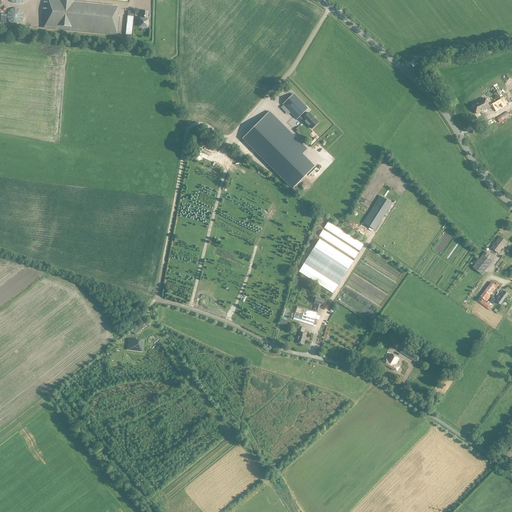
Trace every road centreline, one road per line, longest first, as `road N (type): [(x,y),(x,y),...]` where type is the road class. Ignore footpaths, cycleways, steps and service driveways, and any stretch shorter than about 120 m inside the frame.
road 1 (unclassified): [(511,470),(357,370),(288,352),(156,296),(187,129),(202,123),(232,135),(294,66),(329,6)]
road 2 (unclassified): [(511,205),(404,70)]
road 3 (unknown): [(226,142),(190,308)]
